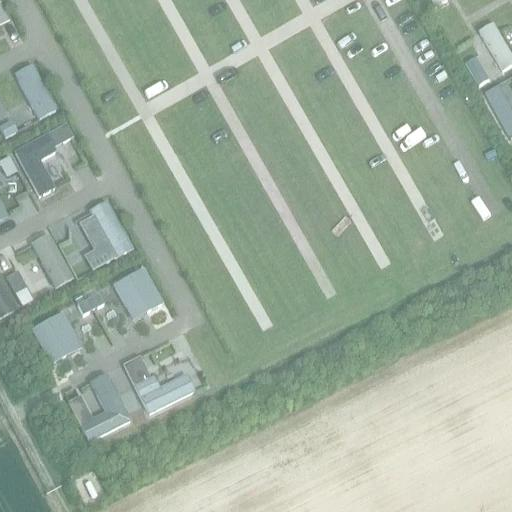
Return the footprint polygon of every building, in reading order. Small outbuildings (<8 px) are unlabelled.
[(445,0),(428,0),(435,11),(447,3),(445,0)] [(501,75),(511,68),(511,60),(497,33),(481,42),(501,75)] [(38,124),(56,114),(31,68),(13,78),(38,124)] [(511,127),(511,117),(499,93),(486,100),(504,132),(511,127)] [(14,156),(38,201),(55,192),(40,165),(56,156),(46,138),(14,156)] [(88,215),(115,263),(133,254),(106,205),(88,215)] [(48,238),(30,248),(55,293),(73,283),(48,238)] [(112,289),(132,324),(163,307),(144,272),(112,289)] [(0,322),(15,314),(0,286),(0,322)] [(81,352),(62,316),(31,333),(49,368),(81,352)] [(148,418),(194,395),(186,378),(159,392),(153,380),(134,390),(148,418)]
